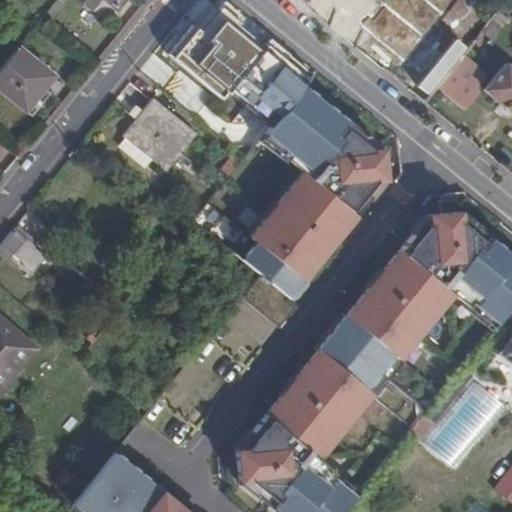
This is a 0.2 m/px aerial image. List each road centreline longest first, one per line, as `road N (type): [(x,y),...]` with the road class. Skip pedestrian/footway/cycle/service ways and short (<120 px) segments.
road 1 (residential): [(511,204),(265,0)]
road 2 (residential): [(0,211),(172,0)]
